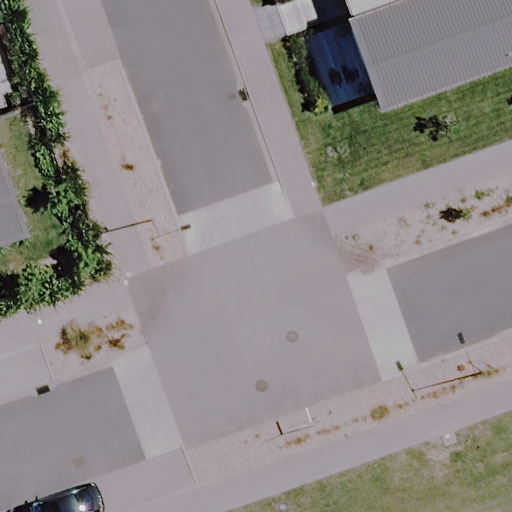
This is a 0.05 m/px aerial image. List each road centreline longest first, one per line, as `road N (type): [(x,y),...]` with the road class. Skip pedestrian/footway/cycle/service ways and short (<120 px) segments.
road 1 (residential): [(154,0),(276,357)]
road 2 (residential): [(276,357),(0,453)]
road 3 (residential): [(276,357),(511,272)]
